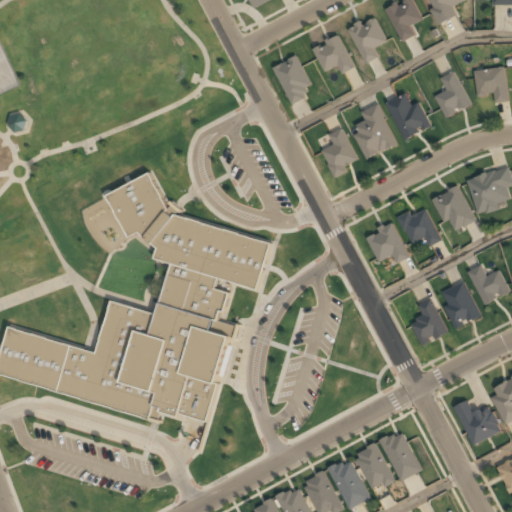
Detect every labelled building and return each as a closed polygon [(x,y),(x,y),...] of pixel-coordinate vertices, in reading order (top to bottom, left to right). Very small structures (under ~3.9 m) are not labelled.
[(248,0),(253,8),(269,0),(248,0)] [(410,26),(423,19),(413,0),(403,0),(386,9),(403,41),(415,35),(410,26)] [(456,16),(452,5),(463,0),(428,0),(438,23),(456,16)] [(366,62),(380,55),(376,47),(387,41),(373,14),(348,28),(366,62)] [(313,47),(325,71),(339,64),(343,72),(355,67),(338,34),(313,47)] [(304,88),(311,85),(297,56),(274,67),(292,105),(308,97),(304,88)] [(494,102),(508,100),(504,67),(474,70),(478,95),(493,93),(494,102)] [(445,90),(435,95),(445,116),(471,105),(455,71),(440,78),(445,90)] [(419,100),(411,104),(406,93),(387,102),(404,139),(431,126),(419,100)] [(365,121),(352,127),(367,158),(397,144),(378,103),(361,111),(365,121)] [(350,169),(347,164),(358,159),(342,127),(329,134),(334,144),(322,150),(335,177),(350,169)] [(511,190),(507,168),(468,178),(477,214),(497,209),(496,203),(511,199),(511,190)] [(145,173),(102,198),(124,237),(133,232),(153,248),(149,260),(166,265),(151,315),(107,302),(92,354),(4,329),(0,342),(0,376),(144,419),(148,405),(158,408),(157,411),(170,415),(172,410),(202,418),(224,338),(205,332),(208,320),(213,322),(215,312),(221,314),(227,292),(214,288),(216,283),(254,294),(268,244),(169,216),(145,173)] [(444,224),(451,221),(455,230),(474,221),(459,186),(432,198),(444,224)] [(398,218),(411,244),(424,238),(428,246),(441,240),(425,205),(398,218)] [(409,256),(393,222),(366,234),(379,261),(392,256),(395,263),(409,256)] [(470,273),(487,306),(498,300),(496,296),(500,294),(502,298),(511,293),(501,272),(488,279),(482,267),(470,273)] [(458,329),(465,325),(464,323),(465,320),(469,319),(470,322),(478,320),(483,317),(465,280),(446,289),(448,292),(445,293),(451,306),(447,308),(458,329)] [(424,349),(453,335),(431,289),(416,296),(421,305),(419,305),(423,315),(417,318),(420,322),(412,326),(424,349)] [(506,424),(511,420),(511,377),(489,388),(506,424)] [(489,405),(473,413),(467,400),(455,407),(473,445),(501,431),(489,405)] [(401,481),(422,470),(401,431),(381,442),(401,481)] [(394,480),(375,444),(355,455),(374,491),(394,480)] [(329,470),(349,509),(370,498),(349,459),(329,470)] [(511,494),(511,493),(511,459),(497,468),(511,494)] [(315,511),(334,511),(340,510),(327,473),(305,481),(315,511)] [(278,497),(284,511),(311,511),(300,487),(278,497)] [(278,511),(272,500),(251,510),(252,511),(278,511)]
